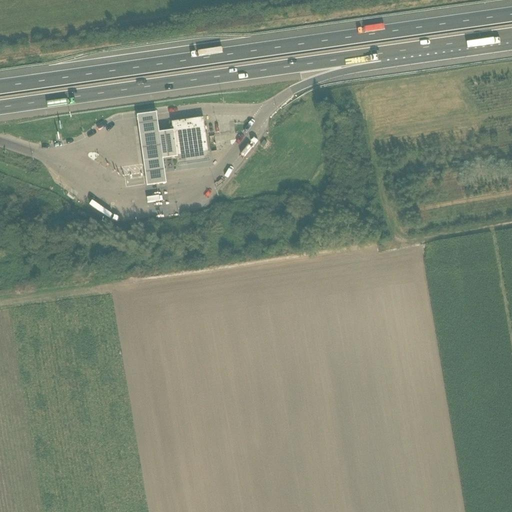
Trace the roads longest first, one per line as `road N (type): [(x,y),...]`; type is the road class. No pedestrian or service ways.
road 1 (motorway): [(511,13),(0,86)]
road 2 (motorway): [(0,108),(415,46)]
road 3 (track): [(511,225),(329,255)]
road 4 (motorway): [(300,86),(415,46)]
